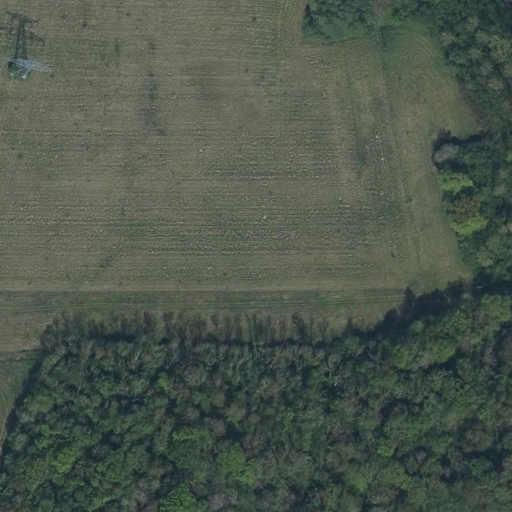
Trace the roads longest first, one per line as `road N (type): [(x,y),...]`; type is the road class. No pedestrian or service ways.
road 1 (track): [(218,511),(511,415)]
road 2 (track): [(0,363),(24,369),(0,466)]
